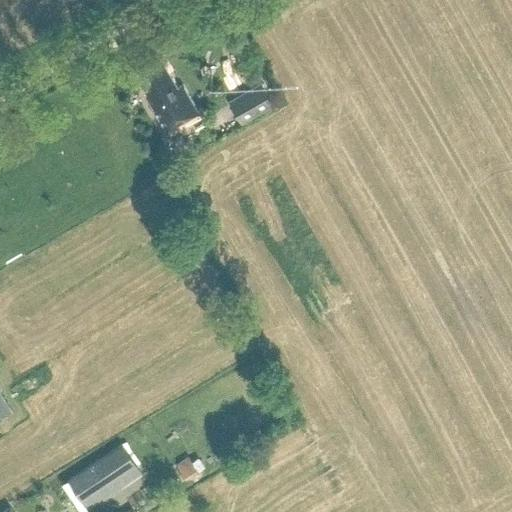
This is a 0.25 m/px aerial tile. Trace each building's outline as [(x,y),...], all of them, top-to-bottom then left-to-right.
[(160,56),(136,70),(147,89),(144,91),(150,101),(148,103),(165,132),(199,113),(181,82),(177,85),(160,56)] [(258,81),(231,97),(243,119),(271,103),(258,81)] [(0,417),(11,410),(0,392),(0,417)] [(118,442),(68,476),(83,498),(133,464),(118,442)] [(185,475),(197,467),(187,453),(175,461),(185,475)]
